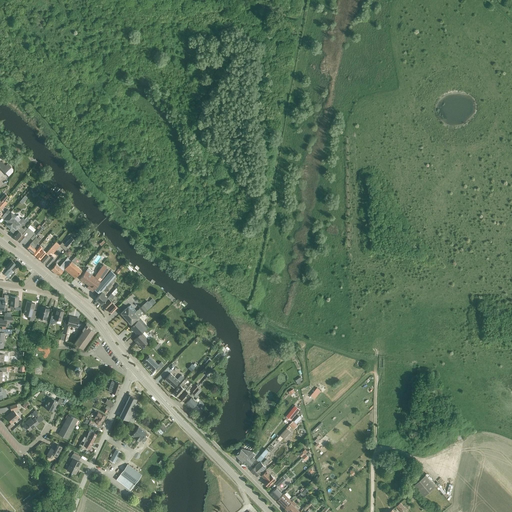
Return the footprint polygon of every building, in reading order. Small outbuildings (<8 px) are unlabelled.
[(12,162),(7,157),(1,162),(0,161),(0,158),(1,158),(0,156),(0,167),(7,176),(12,172),(12,170),(10,167),(13,165),(12,162)] [(0,206),(3,203),(8,197),(5,194),(0,200),(0,201),(0,202),(0,201),(0,206)] [(13,227),(16,230),(21,224),(23,226),(26,221),(25,220),(24,218),(21,219),(20,220),(11,212),(8,215),(4,219),(7,222),(8,221),(9,222),(6,225),(11,229),(13,227)] [(44,222),(41,227),(35,234),(37,236),(43,229),(44,229),(45,228),(44,227),(47,224),(44,222)] [(13,236),(18,240),(27,228),(26,227),(24,229),(22,227),(23,226),(21,224),(16,230),(18,231),(13,236)] [(27,228),(18,240),(22,244),(25,240),(28,242),(30,239),(29,238),(34,232),(31,230),(30,231),(28,228),(28,229),(27,228)] [(27,248),(33,253),(38,247),(40,245),(41,243),(39,241),(39,240),(36,237),(30,244),(27,248)] [(75,240),(71,237),(64,244),(68,247),(75,240)] [(47,253),(41,260),(48,266),(55,258),(52,256),(50,257),(47,254),(48,253),(49,254),(51,252),(53,254),(60,245),(56,242),(49,250),(47,253)] [(33,253),(41,260),(47,253),(43,250),(45,248),(43,247),(40,245),(38,247),(33,253)] [(70,262),(65,269),(75,278),(82,270),(74,263),(79,257),(77,255),(70,262)] [(59,276),(65,269),(70,262),(66,259),(60,266),(56,263),(51,269),(59,276)] [(11,269),(16,264),(11,260),(6,266),(9,269),(5,273),(7,275),(6,276),(8,278),(14,271),(12,270),(11,269)] [(95,277),(86,271),(81,279),(91,286),(89,289),(94,293),(96,290),(100,294),(116,275),(109,269),(104,265),(95,277)] [(100,293),(95,299),(101,304),(102,305),(106,300),(106,301),(109,297),(108,297),(108,298),(104,295),(101,293),(102,292),(100,294),(100,293)] [(107,302),(104,306),(112,314),(119,306),(118,305),(117,307),(111,301),(115,296),(112,294),(109,297),(106,301),(107,302)] [(8,308),(8,302),(8,299),(8,295),(5,295),(4,298),(0,297),(0,309),(4,310),(5,308),(8,308)] [(15,306),(14,310),(21,310),(22,304),(18,303),(19,297),(11,296),(11,299),(8,299),(8,302),(11,302),(11,305),(15,306)] [(148,301),(143,305),(147,310),(155,302),(152,299),(148,302),(148,301)] [(29,319),(34,320),(36,312),(33,311),(35,303),(28,302),(25,314),(29,315),(29,319)] [(126,319),(125,320),(130,325),(138,317),(139,317),(147,310),(143,305),(136,311),(131,305),(128,307),(128,306),(121,313),(126,319)] [(39,317),(46,319),(49,308),(42,306),(39,317)] [(57,322),(58,320),(62,321),(64,311),(57,309),(55,316),(52,315),(50,322),(54,324),(54,322),(56,323),(57,322)] [(12,320),(13,316),(4,315),(4,318),(0,318),(0,325),(6,326),(7,320),(12,320)] [(77,327),(79,320),(73,318),(73,317),(70,316),(68,324),(65,324),(63,332),(67,333),(69,325),(77,327)] [(136,333),(138,336),(142,333),(143,332),(146,329),(138,321),(132,327),(137,332),(136,333)] [(88,325),(86,324),(82,330),(83,331),(74,343),(83,349),(95,331),(87,326),(88,325)] [(151,338),(147,334),(146,335),(143,332),(142,333),(138,336),(134,339),(137,342),(138,341),(143,347),(149,341),(149,340),(150,339),(151,338)] [(7,361),(8,351),(0,349),(0,364),(3,364),(4,361),(7,361)] [(149,355),(142,362),(152,371),(155,368),(157,371),(164,364),(161,362),(158,365),(149,355)] [(170,373),(165,379),(174,387),(179,382),(180,382),(184,377),(181,375),(177,379),(170,373)] [(179,397),(185,390),(188,387),(186,385),(184,387),(185,387),(183,388),(181,386),(182,386),(186,381),(184,380),(179,385),(180,385),(173,393),(179,397)] [(118,392),(121,384),(112,381),(109,389),(113,390),(112,393),(117,394),(117,392),(118,392)] [(185,390),(179,397),(183,401),(190,393),(187,391),(189,389),(187,387),(185,390)] [(196,396),(201,390),(198,388),(193,393),(196,396)] [(130,396),(119,417),(120,417),(133,423),(141,405),(137,403),(135,402),(136,399),(137,399),(130,395),(130,396)] [(186,403),(192,408),(198,402),(191,396),(188,399),(189,400),(186,403)] [(59,407),(63,400),(60,398),(58,401),(50,397),(45,407),(50,409),(50,408),(54,410),(56,406),(59,407)] [(295,406),(286,417),(290,421),(300,410),(295,406)] [(14,410),(6,417),(11,423),(19,417),(14,410)] [(102,421),(105,415),(98,412),(95,410),(93,414),(96,415),(94,418),(96,419),(95,422),(100,425),(102,421)] [(59,434),(68,438),(78,419),(69,415),(59,434)] [(36,426),(39,423),(35,418),(32,420),(31,418),(23,425),(25,428),(27,426),(30,430),(35,426),(36,426)] [(85,422),(92,426),(99,431),(101,427),(94,423),(87,419),(85,422)] [(159,428),(156,430),(161,434),(167,429),(162,424),(158,428),(159,428)] [(140,441),(141,439),(145,441),(147,438),(144,435),(146,432),(138,426),(132,436),(135,438),(137,440),(140,441)] [(287,428),(280,436),(284,439),(291,432),(287,428)] [(84,442),(83,445),(90,448),(97,434),(90,431),(90,430),(88,433),(88,434),(87,437),(86,437),(84,442)] [(57,456),(63,446),(58,444),(57,444),(55,447),(56,447),(55,450),(51,448),(47,455),(52,458),(54,454),(57,456)] [(243,462),(253,452),(242,448),(236,455),(243,462)] [(266,448),(256,459),(259,462),(269,451),(266,448)] [(116,450),(110,461),(115,463),(120,452),(116,450)] [(253,452),(243,462),(249,467),(254,462),(256,460),(253,457),(255,455),(253,452)] [(308,457),(311,454),(309,452),(306,455),(305,454),(302,458),(304,461),(308,457)] [(77,470),(81,462),(79,461),(80,458),(73,454),(71,457),(74,459),(68,470),(76,474),(78,471),(77,470)] [(252,470),(257,476),(261,472),(266,468),(261,462),(255,467),(256,467),(252,470)] [(128,465),(116,479),(130,490),(141,475),(128,465)] [(267,471),(262,476),(266,480),(264,481),(269,487),(276,480),(271,474),(271,475),(267,471)] [(414,485),(424,496),(435,487),(426,475),(414,485)] [(283,476),(276,483),(278,486),(286,479),(283,476)] [(276,487),(270,493),(276,500),(283,494),(276,487)] [(277,500),(285,508),(292,502),(284,494),(277,500)] [(292,502),(285,508),(288,511),(289,511),(300,511),(294,506),(296,504),(293,501),(292,502)] [(396,506),(401,511),(405,508),(400,502),(396,506)]
